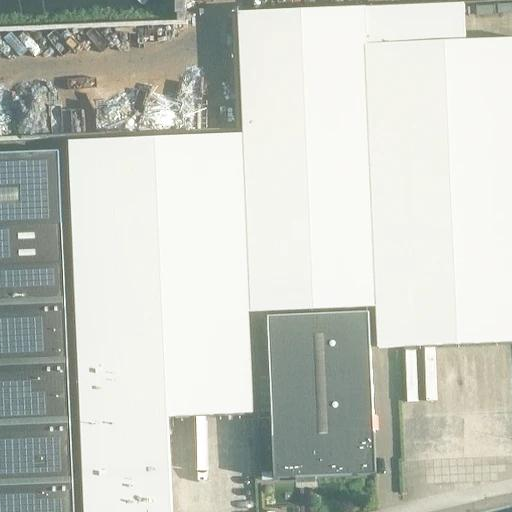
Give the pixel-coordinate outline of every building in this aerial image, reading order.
[(377,10),(366,11),(379,308),(380,349),(469,345),(511,343),(511,42),(469,44),(468,23),(467,6),(377,10)] [(246,137),(242,137),(249,313),(379,308),(366,11),(241,16),(246,137)] [(249,313),(242,137),(218,138),(71,145),(86,511),(172,511),(168,417),(221,416),(253,414),(249,313)] [(0,511),(75,511),(64,226),(61,154),(0,156),(0,511)] [(269,319),(274,451),(276,479),(376,475),(376,447),(370,315),(269,319)]
